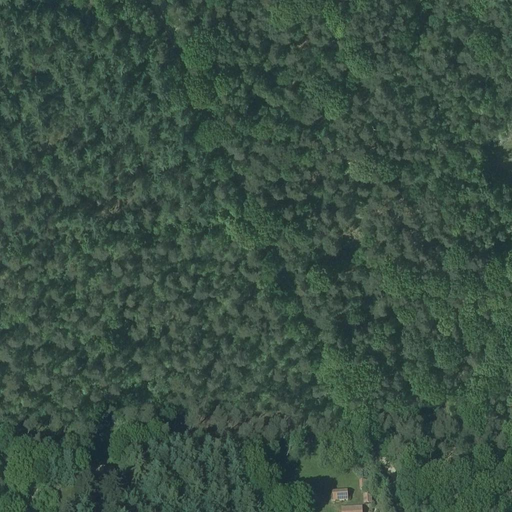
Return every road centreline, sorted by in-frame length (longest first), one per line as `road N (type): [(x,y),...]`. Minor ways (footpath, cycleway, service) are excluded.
road 1 (track): [(155,0),(405,511)]
road 2 (track): [(0,50),(170,414)]
road 3 (track): [(257,209),(0,243)]
